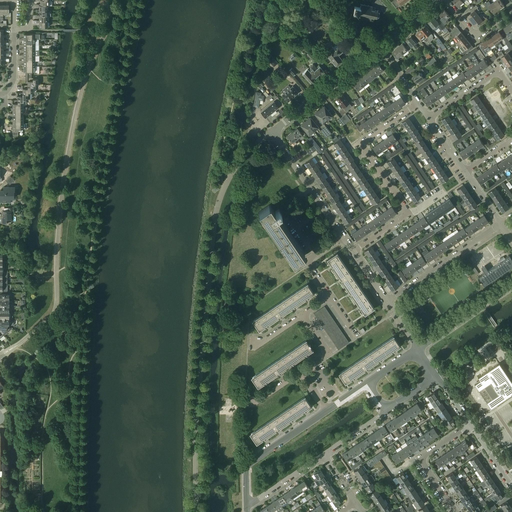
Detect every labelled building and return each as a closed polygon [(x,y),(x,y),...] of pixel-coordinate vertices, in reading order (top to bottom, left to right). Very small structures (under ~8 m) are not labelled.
[(461,0),(453,0),(460,9),(462,7),(460,4),(463,2),(461,0)] [(496,0),(494,2),(499,9),(504,5),(500,0),(496,0)] [(486,2),(484,3),(487,9),(490,7),(494,13),(499,9),(494,2),(491,4),(489,1),(487,2),(486,2)] [(359,17),(359,19),(362,19),(362,18),(369,20),(370,20),(373,21),(373,20),(374,17),(376,17),(378,17),(378,16),(379,14),(379,13),(378,11),(377,11),(372,10),(372,9),(372,7),(372,6),(368,6),(361,4),(360,7),(354,6),(353,13),(359,14),(358,17),(359,17)] [(473,11),(468,16),(472,21),(479,15),(476,12),(479,10),(477,8),(478,7),(476,5),(471,9),(473,11)] [(444,9),(439,13),(443,18),(444,19),(441,21),(445,25),(449,21),(448,20),(451,17),(450,16),(444,9)] [(479,15),(472,21),(476,26),(481,22),(483,24),(488,20),(486,17),(485,18),(484,16),(481,18),(479,15)] [(429,22),(429,23),(434,29),(434,28),(436,31),(439,28),(441,31),(444,34),(448,30),(445,27),(441,22),(439,24),(434,18),(432,20),(431,19),(430,19),(429,20),(429,21),(429,22)] [(277,24),(271,28),(277,34),(282,30),(277,24)] [(423,29),(421,30),(429,40),(431,39),(433,39),(434,36),(431,33),(426,26),(425,26),(424,26),(423,27),(423,29)] [(457,27),(450,32),(452,35),(458,31),(459,30),(457,27)] [(416,34),(422,41),(424,39),(427,41),(429,40),(421,30),(419,32),(418,31),(416,33),(416,34)] [(458,31),(452,35),(454,38),(455,37),(459,41),(465,36),(461,32),(460,33),(458,31)] [(499,31),(495,35),(499,41),(504,38),(499,31)] [(495,35),(490,38),(495,44),(499,41),(495,35)] [(412,36),(407,40),(415,50),(418,47),(415,44),(417,42),(412,36)] [(459,41),(456,43),(460,47),(462,45),(468,40),(465,36),(459,41)] [(439,38),(435,40),(443,50),(446,47),(439,38)] [(490,38),(486,41),(490,47),(495,44),(490,38)] [(460,47),(459,48),(462,52),(461,54),(462,56),(474,48),(472,45),(468,40),(462,45),(460,47)] [(483,47),(481,49),(486,56),(488,54),(487,52),(492,49),(490,47),(486,41),(481,44),(483,47)] [(506,45),(503,47),(505,50),(507,52),(511,50),(511,48),(511,45),(509,41),(505,44),(506,45)] [(403,43),(398,47),(403,54),(408,50),(409,51),(412,49),(408,45),(406,46),(403,43)] [(336,45),(326,54),(336,67),(343,61),(338,55),(342,52),(341,51),(343,49),(340,47),(339,48),(336,45)] [(398,47),(393,52),(396,56),(394,58),(398,62),(400,60),(398,58),(403,54),(398,47)] [(309,52),(306,54),(313,62),(316,60),(309,52)] [(508,53),(502,57),(505,62),(511,57),(508,53)] [(272,56),(268,59),(274,67),(278,63),(272,56)] [(484,59),(479,63),(484,69),(489,66),(484,59)] [(378,63),(372,67),(378,74),(383,70),(378,63)] [(406,72),(405,73),(406,76),(408,74),(415,70),(413,66),(412,67),(409,63),(408,64),(410,68),(406,71),(406,72)] [(479,63),(474,66),(479,73),(484,69),(479,63)] [(313,64),(307,69),(316,78),(324,71),(319,65),(316,68),(313,64)] [(24,72),(26,72),(26,76),(31,76),(31,72),(35,72),(35,66),(24,66),(24,72)] [(474,66),(469,69),(474,76),(479,73),(474,66)] [(372,67),(367,72),(373,78),(378,74),(372,67)] [(303,72),(302,73),(311,83),(313,83),(315,82),(315,79),(315,78),(316,78),(307,69),(306,70),(303,72)] [(420,73),(413,77),(417,83),(418,82),(420,85),(425,81),(423,78),(424,78),(423,76),(426,74),(422,69),(419,71),(420,73)] [(469,69),(464,73),(468,79),(469,80),(474,76),(469,69)] [(367,72),(362,76),(368,82),(373,78),(367,72)] [(464,72),(459,75),(463,82),(468,79),(464,73),(464,72)] [(459,75),(454,79),(458,86),(463,82),(459,75)] [(33,78),(33,76),(31,76),(26,76),(26,81),(28,81),(28,85),(28,87),(33,87),(33,85),(38,85),(38,78),(33,78)] [(362,76),(357,80),(363,86),(368,82),(362,76)] [(454,79),(449,82),(453,89),(458,86),(454,79)] [(268,80),(265,83),(271,90),(274,87),(268,80)] [(357,80),(352,84),(358,90),(363,86),(357,80)] [(449,82),(444,86),(448,92),(453,89),(449,82)] [(28,85),(21,85),(21,89),(23,89),(23,93),(23,94),(28,94),(28,92),(32,92),(33,92),(33,87),(28,87),(28,85)] [(292,86),(282,95),(287,102),(298,93),(292,86)] [(422,86),(417,89),(419,92),(420,91),(421,94),(423,93),(425,96),(428,94),(424,88),(422,86)] [(444,86),(439,89),(443,96),(448,92),(444,86)] [(439,89),(434,93),(439,99),(443,96),(439,89)] [(18,98),(18,100),(18,101),(23,101),(23,100),(26,100),(28,100),(28,99),(31,99),(32,97),(32,92),(28,92),(28,94),(23,94),(23,93),(16,93),(16,96),(15,97),(17,98),(18,98)] [(255,92),(253,107),(258,108),(259,104),(262,105),(263,96),(261,95),(261,93),(255,92)] [(434,93),(429,96),(434,103),(439,99),(434,93)] [(342,94),(336,99),(343,108),(344,108),(346,111),(352,107),(342,94)] [(478,95),(471,100),(474,105),(481,100),(478,95)] [(429,96),(424,99),(429,106),(434,103),(429,96)] [(401,97),(396,100),(400,107),(406,104),(401,97)] [(18,100),(11,100),(11,103),(13,103),(13,108),(13,109),(18,109),(18,107),(23,107),(23,106),(25,106),(26,104),(26,100),(23,100),(23,101),(18,101),(18,100)] [(396,100),(391,104),(396,110),(400,107),(396,100)] [(474,105),(472,107),(475,112),(478,110),(484,105),(481,100),(474,105)] [(273,104),(261,112),(266,118),(277,110),(273,104)] [(391,104),(386,107),(391,114),(396,110),(391,104)] [(484,105),(478,110),(481,115),(488,110),(484,105)] [(320,109),(320,110),(328,120),(332,116),(324,106),(323,107),(323,106),(320,109)] [(386,107),(381,110),(386,117),(391,114),(386,107)] [(315,113),(315,114),(323,124),(328,120),(320,110),(319,110),(318,110),(315,112),(315,113)] [(381,110),(376,114),(381,121),(386,117),(381,110)] [(488,110),(481,115),(485,120),(491,115),(488,110)] [(346,114),(341,118),(345,124),(349,120),(350,120),(351,119),(346,114)] [(376,114),(371,117),(376,124),(381,121),(376,114)] [(449,115),(442,120),(446,125),(452,120),(449,115)] [(491,115),(485,120),(488,125),(495,120),(491,115)] [(309,117),(306,120),(306,121),(314,131),(318,128),(318,127),(310,117),(310,118),(309,117)] [(371,117),(366,121),(371,127),(376,124),(371,117)] [(409,118),(402,122),(405,127),(412,123),(409,118)] [(452,120),(446,125),(449,130),(456,125),(458,124),(454,119),(452,120)] [(495,120),(488,125),(491,130),(498,125),(495,120)] [(302,124),(301,125),(309,135),(310,134),(314,131),(306,121),(305,122),(304,121),(301,124),(302,124)] [(358,123),(355,125),(359,131),(364,128),(366,131),(371,127),(366,121),(361,124),(359,126),(358,123)] [(412,123),(405,127),(409,132),(416,128),(412,123)] [(456,125),(449,130),(453,135),(459,130),(456,125)] [(498,125),(491,130),(495,135),(502,130),(498,125)] [(326,127),(324,129),(329,136),(332,134),(326,127)] [(297,128),(292,132),(297,139),(299,137),(301,140),(304,138),(302,135),(297,128)] [(416,128),(409,132),(412,137),(419,133),(416,128)] [(324,129),(321,131),(326,138),(329,136),(324,129)] [(459,130),(453,135),(456,140),(463,135),(459,130)] [(502,130),(495,135),(498,140),(505,135),(502,130)] [(292,132),(287,136),(292,143),(294,145),(297,143),(295,141),(297,139),(292,132)] [(419,133),(412,137),(416,142),(415,143),(422,138),(419,133)] [(393,134),(388,137),(392,144),(397,141),(393,134)] [(388,137),(383,141),(387,147),(392,144),(388,137)] [(422,138),(415,143),(418,148),(425,143),(422,138)] [(480,138),(475,142),(480,148),(485,145),(480,138)] [(340,139),(333,144),(337,149),(344,144),(340,139)] [(383,141),(378,144),(382,151),(387,147),(383,141)] [(475,142),(470,145),(475,152),(480,148),(475,142)] [(425,143),(418,148),(422,153),(428,148),(425,143)] [(344,144),(337,149),(340,154),(347,149),(344,144)] [(378,144),(372,147),(377,154),(382,151),(378,144)] [(470,145),(465,149),(470,155),(475,152),(470,145)] [(315,147),(307,152),(309,155),(311,154),(316,150),(317,150),(315,147)] [(428,148),(422,153),(425,158),(432,153),(428,148)] [(347,149),(340,154),(344,159),(350,154),(347,149)] [(465,149),(460,152),(464,159),(470,155),(465,149)] [(432,153),(425,158),(428,163),(435,158),(432,153)] [(350,154),(344,159),(347,164),(346,165),(353,160),(354,159),(350,154)] [(393,157),(387,162),(390,167),(397,162),(393,157)] [(511,163),(508,157),(503,161),(507,168),(509,170),(511,168),(511,163)] [(435,158),(428,163),(432,168),(438,163),(435,158)] [(312,159),(305,163),(308,168),(315,164),(312,159)] [(353,160),(346,165),(350,170),(357,165),(353,160)] [(503,161),(498,164),(502,170),(502,171),(507,168),(503,161)] [(397,162),(390,167),(393,172),(400,167),(397,162)] [(438,163),(432,168),(435,173),(442,168),(438,163)] [(497,163),(492,167),(497,173),(502,170),(498,164),(497,163)] [(315,164),(308,168),(312,173),(319,168),(315,164)] [(357,165),(350,170),(353,175),(360,170),(357,165)] [(400,167),(393,172),(397,177),(404,172),(400,167)] [(492,167),(487,170),(492,177),(493,176),(495,178),(498,176),(497,173),(492,167)] [(319,168),(312,173),(315,178),(322,173),(319,168)] [(442,168),(435,173),(438,178),(445,173),(442,168)] [(360,170),(353,175),(356,180),(363,175),(360,170)] [(487,170),(482,173),(487,180),(492,177),(487,170)] [(404,172),(397,177),(400,182),(407,177),(404,172)] [(322,173),(315,178),(319,183),(325,178),(322,173)] [(445,173),(438,178),(442,183),(449,178),(445,173)] [(482,173),(477,177),(481,184),(487,180),(482,173)] [(356,180),(354,181),(355,183),(358,181),(360,184),(367,180),(363,175),(356,180)] [(407,177),(400,182),(404,187),(410,182),(407,177)] [(325,178),(319,183),(322,188),(329,183),(325,178)] [(367,180),(360,184),(363,189),(370,185),(367,180)] [(410,182),(404,187),(407,192),(414,187),(410,182)] [(329,183),(322,188),(325,193),(332,188),(329,183)] [(370,185),(363,189),(367,195),(374,190),(373,190),(370,185)] [(464,185),(457,189),(460,195),(467,190),(464,185)] [(14,198),(14,192),(14,187),(4,187),(4,190),(0,190),(0,192),(0,201),(2,202),(2,203),(6,203),(6,202),(10,202),(10,198),(14,198)] [(414,187),(407,192),(410,197),(417,192),(414,187)] [(332,188),(325,193),(329,198),(336,193),(332,188)] [(496,188),(489,192),(493,197),(500,193),(496,188)] [(374,190),(367,195),(370,199),(377,195),(374,190)] [(467,190),(460,195),(464,200),(470,195),(467,190)] [(417,192),(410,197),(414,202),(421,197),(417,192)] [(336,193),(329,198),(332,203),(339,198),(336,193)] [(500,193),(493,197),(496,202),(503,198),(500,193)] [(377,195),(370,199),(373,204),(380,200),(377,195)] [(470,195),(464,200),(467,205),(474,200),(470,195)] [(332,203),(331,203),(335,209),(342,204),(338,199),(339,198),(332,203)] [(503,198),(496,202),(500,207),(506,203),(503,198)] [(449,199),(445,201),(450,209),(454,206),(449,199)] [(474,200),(467,205),(471,210),(477,205),(474,200)] [(445,201),(441,204),(446,212),(450,209),(445,201)] [(506,203),(500,207),(503,212),(510,208),(506,203)] [(342,204),(335,209),(338,213),(345,209),(342,204)] [(441,204),(437,207),(442,214),(446,212),(441,204)] [(259,211),(277,238),(294,262),(305,255),(280,219),(284,216),(279,209),(274,212),(269,205),(259,211)] [(392,206),(387,210),(391,217),(396,213),(392,206)] [(437,207),(433,210),(438,217),(442,214),(437,207)] [(13,215),(13,211),(13,208),(8,208),(8,211),(3,211),(3,217),(2,217),(2,223),(4,223),(7,221),(11,221),(11,215),(13,215)] [(345,209),(338,213),(342,218),(348,214),(345,209)] [(387,210),(382,213),(386,220),(391,217),(387,210)] [(433,210),(429,212),(434,220),(438,217),(433,210)] [(429,212),(425,215),(430,223),(434,220),(429,212)] [(382,213),(377,216),(381,223),(386,220),(382,213)] [(348,214),(342,218),(345,224),(352,219),(348,214)] [(484,215),(479,218),(484,225),(489,222),(484,215)] [(377,216),(372,220),(376,227),(381,223),(377,216)] [(424,217),(419,220),(424,227),(429,224),(428,223),(427,220),(425,218),(425,217),(424,217)] [(479,218),(474,222),(479,228),(484,225),(479,218)] [(372,220),(367,223),(371,230),(376,227),(372,220)] [(419,220),(414,224),(419,230),(424,227),(419,220)] [(474,222),(469,225),(474,232),(479,228),(474,222)] [(367,223),(362,227),(366,233),(371,230),(367,223)] [(414,224),(409,227),(414,234),(419,230),(414,224)] [(469,225),(464,229),(468,235),(469,235),(474,232),(469,225)] [(362,227),(357,230),(362,237),(366,233),(362,227)] [(409,227),(404,230),(409,237),(414,234),(409,227)] [(463,228),(458,231),(463,238),(468,235),(464,229),(463,228)] [(357,230),(352,233),(356,240),(362,237),(357,230)] [(404,230),(399,234),(404,241),(406,243),(410,240),(409,237),(404,230)] [(458,231),(453,235),(458,241),(463,238),(458,231)] [(13,241),(15,244),(22,237),(20,234),(19,235),(13,241)] [(399,234),(394,237),(395,238),(399,244),(404,241),(399,234)] [(453,235),(449,238),(453,245),(458,241),(453,235)] [(394,237),(389,241),(394,247),(399,244),(395,238),(394,237)] [(449,238),(444,241),(448,248),(453,245),(449,238)] [(389,241),(384,244),(389,251),(394,247),(389,241)] [(444,241),(439,245),(443,251),(448,248),(444,241)] [(439,245),(434,248),(438,255),(443,251),(439,245)] [(371,246),(364,251),(368,256),(375,251),(371,246)] [(434,248),(429,251),(433,258),(438,255),(434,248)] [(427,249),(422,252),(424,255),(428,262),(433,258),(429,251),(427,249)] [(375,251),(368,256),(371,261),(378,256),(375,251)] [(328,259),(346,286),(355,280),(337,253),(328,259)] [(509,269),(511,266),(511,259),(509,255),(505,258),(504,256),(499,260),(500,262),(488,270),(485,266),(481,268),(485,273),(478,277),(484,286),(490,281),(491,281),(493,279),(506,271),(509,269)] [(378,256),(371,261),(375,266),(382,261),(378,256)] [(422,256),(417,260),(421,266),(427,263),(422,256)] [(468,258),(466,259),(477,275),(479,273),(468,258)] [(417,260),(412,263),(416,270),(421,266),(417,260)] [(382,261),(375,266),(378,271),(385,266),(382,261)] [(412,263),(407,266),(411,273),(416,270),(412,263)] [(385,266),(378,271),(381,276),(388,271),(385,266)] [(407,266),(402,270),(406,277),(411,273),(407,266)] [(388,271),(381,276),(385,281),(392,276),(388,271)] [(392,276),(385,281),(388,286),(395,281),(392,276)] [(374,307),(355,280),(346,286),(365,314),(374,307)] [(395,281),(388,286),(392,291),(398,286),(395,281)] [(280,302),(286,311),(313,293),(307,284),(280,302)] [(286,311),(280,302),(253,321),(259,330),(286,311)] [(0,318),(0,323),(7,326),(8,324),(14,324),(14,320),(11,320),(11,318),(0,318)] [(7,326),(0,323),(0,330),(3,334),(8,330),(9,327),(7,326)] [(366,355),(373,364),(400,345),(394,336),(366,355)] [(279,359),(285,368),(312,349),(310,346),(311,345),(309,343),(308,344),(306,340),(279,359)] [(373,364),(366,355),(339,373),(345,382),(373,364)] [(285,368),(279,359),(252,377),(258,386),(285,368)] [(480,380),(474,384),(475,384),(478,390),(486,403),(486,402),(490,408),(491,408),(496,404),(501,401),(511,394),(511,392),(511,382),(499,363),(481,375),(478,377),(480,380)] [(431,402),(438,397),(434,391),(427,396),(431,402)] [(277,415),(284,424),(311,406),(305,397),(277,415)] [(441,402),(438,397),(431,402),(434,407),(441,402)] [(434,407),(438,412),(445,407),(441,402),(434,407)] [(417,414),(422,410),(417,403),(412,407),(417,414)] [(417,414),(412,407),(407,410),(411,417),(417,414)] [(448,413),(445,407),(438,412),(441,417),(448,413)] [(406,421),(411,417),(407,410),(402,414),(406,421)] [(441,417),(445,422),(452,418),(448,413),(441,417)] [(406,421),(402,414),(396,417),(401,424),(406,421)] [(284,424),(277,415),(250,434),(256,443),(284,424)] [(396,428),(401,424),(396,417),(391,421),(396,428)] [(455,423),(452,418),(445,422),(448,428),(455,423)] [(396,428),(391,421),(386,424),(391,432),(396,428)] [(379,429),(384,436),(389,433),(384,426),(379,429)] [(433,438),(438,435),(433,427),(428,431),(433,438)] [(378,440),(384,436),(379,429),(374,433),(378,440)] [(428,442),(433,438),(428,431),(423,434),(428,442)] [(374,433),(368,436),(373,443),(378,440),(374,433)] [(423,445),(428,442),(423,434),(418,438),(423,445)] [(368,447),(373,443),(368,436),(363,440),(368,447)] [(417,449),(423,445),(418,438),(413,442),(417,449)] [(363,440),(358,443),(363,450),(368,447),(363,440)] [(465,440),(460,443),(464,450),(469,446),(473,443),(471,440),(467,442),(465,440)] [(413,442),(407,445),(412,452),(417,449),(413,442)] [(358,454),(363,450),(358,443),(353,447),(358,454)] [(459,453),(464,450),(460,443),(455,447),(459,453)] [(407,456),(412,452),(407,445),(402,449),(407,456)] [(353,447),(348,450),(352,457),(358,454),(353,447)] [(459,453),(455,447),(450,450),(454,456),(459,453)] [(402,449),(397,452),(402,459),(407,456),(402,449)] [(347,461),(352,457),(348,450),(342,454),(347,461)] [(456,459),(454,456),(450,450),(445,453),(449,460),(451,462),(456,459)] [(396,463),(402,459),(397,452),(392,456),(396,463)] [(449,460),(445,453),(440,457),(444,463),(449,460)] [(381,462),(380,460),(377,455),(371,459),(373,461),(375,464),(376,465),(381,462)] [(480,461),(476,456),(470,460),(473,465),(480,461)] [(444,463),(440,457),(435,460),(439,466),(442,465),(444,467),(446,465),(444,463)] [(473,465),(477,470),(483,466),(480,461),(473,465)] [(367,470),(363,464),(354,471),(357,476),(364,471),(367,470)] [(486,471),(483,466),(477,470),(480,475),(486,471)] [(314,475),(318,479),(324,475),(321,470),(314,475)] [(368,476),(364,471),(357,476),(361,481),(368,476)] [(484,480),(490,476),(486,471),(480,475),(478,477),(481,482),(484,480)] [(407,477),(403,472),(396,477),(400,482),(407,477)] [(456,477),(452,472),(446,476),(449,481),(456,477)] [(457,479),(465,474),(464,472),(461,473),(456,477),(449,481),(453,486),(459,482),(457,479)] [(328,480),(324,475),(318,479),(321,485),(328,480)] [(364,487),(371,482),(368,476),(361,481),(364,487)] [(493,481),(490,476),(484,480),(480,482),(483,487),(487,485),(493,481)] [(403,488),(410,483),(407,477),(400,482),(403,488)] [(303,491),(308,487),(304,480),(299,484),(301,488),(303,491)] [(325,490),(331,486),(328,480),(321,485),(325,490)] [(487,485),(490,490),(493,488),(497,486),(493,481),(487,485)] [(375,487),(371,482),(364,487),(368,492),(373,488),(375,487)] [(463,487),(459,482),(453,486),(456,491),(463,487)] [(413,487),(410,483),(403,488),(406,492),(412,488),(413,487)] [(301,488),(299,484),(293,488),(298,494),(303,491),(301,488)] [(333,488),(331,486),(325,490),(329,495),(335,491),(333,488)] [(492,493),(484,499),(485,501),(494,495),(500,491),(497,486),(493,488),(490,490),(492,493)] [(406,492),(410,498),(417,493),(413,487),(412,488),(406,492)] [(463,487),(456,491),(460,496),(462,495),(466,492),(463,487)] [(293,488),(288,491),(292,498),(298,494),(293,488)] [(369,494),(373,499),(380,494),(376,489),(369,494)] [(287,501),(292,498),(288,491),(283,495),(287,501)] [(329,495),(332,501),(339,496),(335,491),(329,495)] [(503,496),(500,491),(494,495),(497,500),(503,496)] [(469,497),(466,492),(462,495),(460,496),(462,499),(463,501),(469,497)] [(421,498),(417,493),(410,498),(414,503),(421,498)] [(383,499),(380,494),(373,499),(376,504),(383,499)] [(282,505),(287,501),(283,495),(277,499),(282,505)] [(340,499),(339,496),(332,501),(336,506),(342,502),(343,501),(341,498),(340,499)] [(473,502),(469,497),(463,501),(467,506),(473,502)] [(421,498),(414,503),(417,508),(424,503),(421,498)] [(276,509),(282,505),(277,499),(272,502),(276,509)] [(380,509),(387,504),(383,499),(376,504),(380,509)] [(501,505),(504,510),(510,506),(507,501),(501,505)] [(271,511),(276,509),(272,502),(266,506),(270,511),(271,511)] [(470,511),(476,507),(473,502),(467,506),(470,511)] [(389,503),(387,504),(380,509),(381,511),(387,511),(391,510),(389,507),(391,505),(389,503)]
